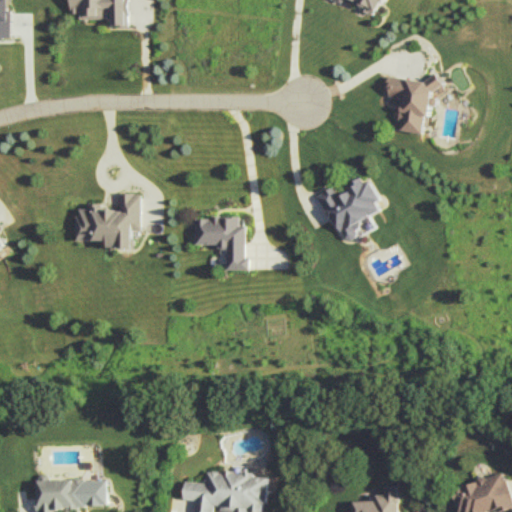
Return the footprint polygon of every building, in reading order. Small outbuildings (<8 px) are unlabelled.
[(0,0),(0,36),(12,37),(11,0),(0,0)] [(127,0),(71,0),(72,13),(82,12),(82,18),(110,18),(110,25),(128,24),(127,0)] [(338,0),(344,3),(344,0),(351,0),(378,14),(385,0),(338,0)] [(393,73),(390,95),(402,97),(399,120),(404,120),(402,129),(427,133),(431,103),(444,105),(447,81),(393,73)] [(322,193),(348,242),(378,227),(371,215),(383,209),(378,201),(381,200),(367,174),(351,182),(354,189),(342,195),(336,185),(322,193)] [(78,239),(109,240),(109,246),(134,246),(134,229),(142,230),(143,193),(122,192),(122,206),(90,205),(90,207),(79,207),(78,239)] [(198,243),(221,243),(221,248),(229,248),(229,269),(252,269),(252,257),(248,257),(248,224),(241,225),(241,215),(214,216),(214,218),(198,218),(198,243)] [(185,480),(184,498),(196,499),(194,511),(214,511),(215,503),(222,504),(221,510),(249,511),(249,507),(250,507),(250,510),(263,511),(264,502),(267,502),(269,476),(254,475),(254,471),(243,470),(243,472),(234,471),(234,469),(223,469),(223,471),(220,471),(218,470),(212,469),(211,470),(207,470),(207,474),(205,474),(205,480),(206,480),(207,482),(185,480)] [(490,511),(511,505),(511,491),(505,471),(453,488),(461,511),(490,511)] [(39,479),(40,511),(58,511),(58,506),(109,506),(108,478),(39,479)] [(353,500),(353,511),(398,511),(398,502),(399,501),(399,495),(397,493),(397,482),(385,483),(385,493),(376,493),(376,499),(353,500)]
